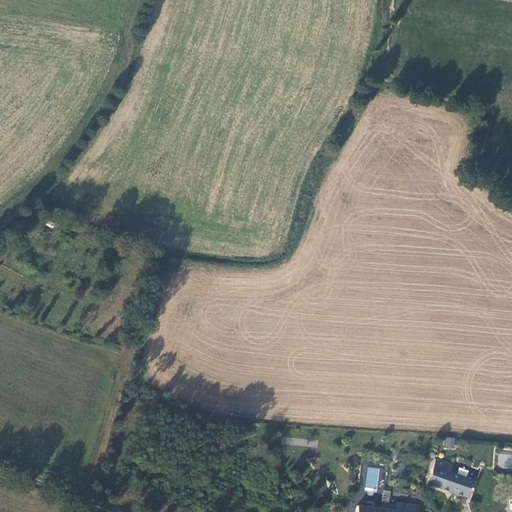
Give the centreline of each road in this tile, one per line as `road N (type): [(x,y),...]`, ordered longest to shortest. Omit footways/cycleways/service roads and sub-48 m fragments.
road 1 (track): [(145,270),(73,497)]
road 2 (track): [(0,215),(53,165),(99,101),(123,35)]
road 3 (track): [(0,460),(111,511)]
